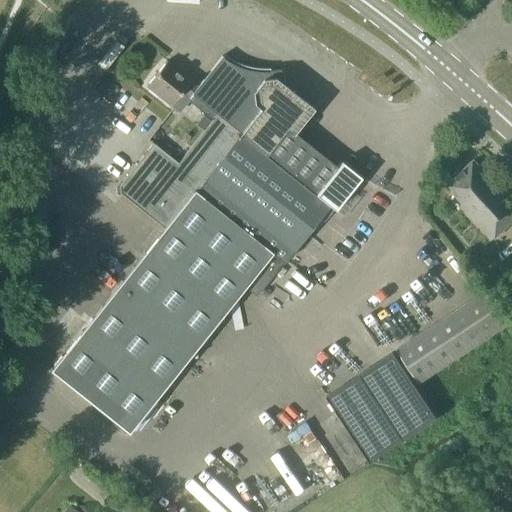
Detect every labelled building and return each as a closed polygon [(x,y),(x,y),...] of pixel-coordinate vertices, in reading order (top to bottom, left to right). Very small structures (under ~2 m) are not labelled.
[(228,61),(222,57),(223,56),(222,56),(198,86),(166,61),(146,86),(179,112),(189,99),(213,118),(178,161),(154,142),(120,184),(121,192),(164,227),(51,369),(128,431),(243,286),(256,296),(321,215),(326,219),(334,209),(335,210),(361,177),(341,161),(336,167),(293,133),(313,108),(281,82),(280,82),(279,71),(281,71),(280,70),(269,71),(265,72),(258,71),(251,70),(247,69),(242,68),(236,65),(232,63),(228,61)] [(196,124),(202,129),(209,120),(203,115),(196,124)] [(492,240),(511,221),(511,192),(483,161),(479,165),(474,160),(446,185),(463,203),(460,206),(492,240)] [(419,383),(511,322),(511,320),(491,288),(397,349),(419,383)] [(370,462),(404,440),(437,419),(394,351),(360,373),(327,395),(370,462)] [(234,462),(226,470),(265,504),(272,496),(234,462)]
